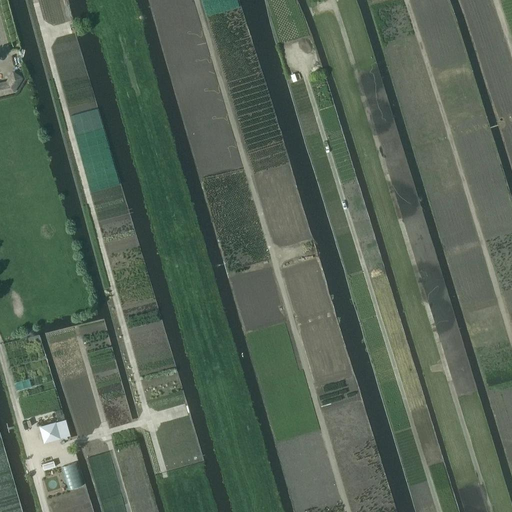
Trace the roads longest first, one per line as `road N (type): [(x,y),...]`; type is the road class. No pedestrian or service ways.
road 1 (track): [(489,511),(332,0)]
road 2 (track): [(439,511),(311,91)]
road 3 (track): [(511,341),(406,0)]
road 4 (track): [(125,511),(75,334)]
